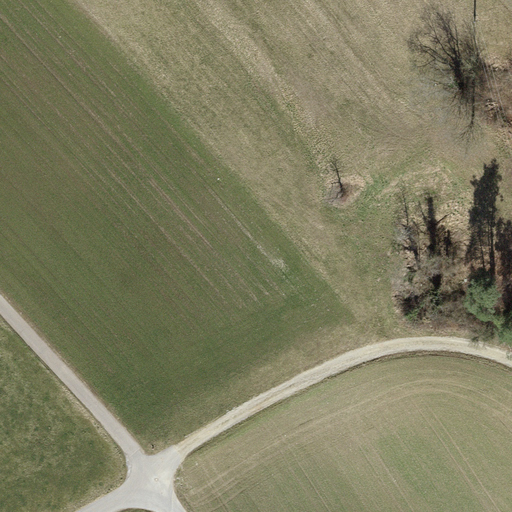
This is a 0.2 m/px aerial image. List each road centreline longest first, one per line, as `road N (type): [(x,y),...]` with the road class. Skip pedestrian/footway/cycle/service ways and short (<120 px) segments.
road 1 (track): [(511,364),(485,351),(404,339),(280,393),(92,511)]
road 2 (track): [(0,307),(175,511)]
